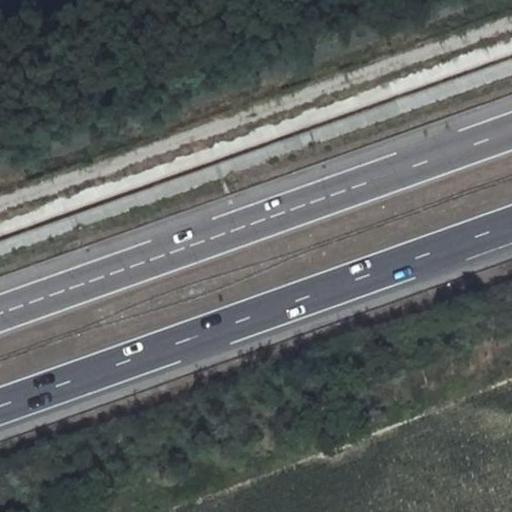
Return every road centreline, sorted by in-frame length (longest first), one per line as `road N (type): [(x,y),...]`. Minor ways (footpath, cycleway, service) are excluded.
road 1 (motorway): [(511,128),(0,311)]
road 2 (motorway): [(0,408),(511,227)]
